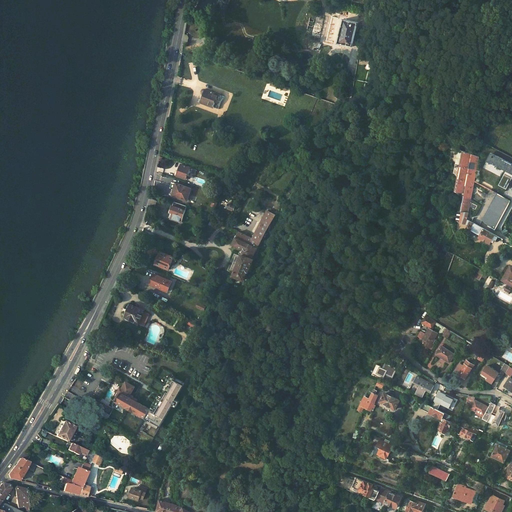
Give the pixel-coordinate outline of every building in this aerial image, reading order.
[(333,41),(339,18),(333,16),(327,40),(333,41)] [(353,46),(359,23),(344,19),(338,43),(353,46)] [(202,96),(200,103),(214,109),(219,111),(222,101),(221,100),(222,96),(206,89),(203,89),(202,90),(201,92),(201,94),(202,96)] [(459,149),(456,165),(460,166),(455,191),(464,193),(458,221),(467,225),(468,219),(470,207),(476,210),(478,205),(471,202),(475,181),(479,157),(459,149)] [(489,160),(492,153),(491,152),(486,161),(506,171),(504,175),(499,184),(499,185),(499,186),(505,174),(507,175),(509,170),(489,160)] [(505,174),(499,186),(506,189),(511,177),(510,177),(511,173),(511,163),(492,153),(489,160),(509,170),(507,175),(505,174)] [(181,164),(177,176),(186,180),(190,168),(181,164)] [(176,184),(172,196),(187,201),(191,189),(176,184)] [(497,194),(483,221),(489,224),(488,227),(491,229),(493,226),(496,228),(510,201),(497,194)] [(174,202),(170,213),(172,214),(170,219),(181,223),(187,207),(174,202)] [(243,250),(232,276),(243,280),(246,273),(247,273),(253,259),(253,258),(264,235),(276,215),(267,211),(252,239),(238,232),(233,245),(243,250)] [(468,225),(467,229),(471,231),(480,236),(479,236),(490,243),(495,235),(475,223),(473,227),(468,225)] [(161,252),(155,264),(168,270),(173,257),(161,252)] [(511,267),(509,265),(501,281),(511,287),(511,267)] [(481,270),(476,278),(479,280),(484,272),(481,270)] [(154,280),(151,284),(167,291),(172,282),(154,275),(152,279),(154,280)] [(195,307),(204,310),(206,305),(197,302),(195,307)] [(131,304),(125,317),(139,323),(145,326),(150,314),(144,311),(131,304)] [(429,348),(438,334),(430,329),(431,328),(432,328),(436,322),(426,316),(422,322),(430,327),(426,333),(427,334),(424,340),(422,344),(423,345),(421,348),(428,353),(431,349),(429,348)] [(188,324),(198,328),(200,324),(190,319),(188,324)] [(447,328),(443,335),(447,338),(452,331),(447,328)] [(455,355),(441,346),(436,353),(443,358),(442,359),(449,363),(455,355)] [(487,353),(483,350),(478,358),(483,361),(487,353)] [(378,374),(384,377),(386,374),(391,376),(392,373),(394,374),(397,368),(386,363),(383,368),(377,365),(374,372),(372,375),(376,377),(378,374)] [(471,369),(464,364),(459,373),(466,378),(471,369)] [(510,366),(505,364),(502,370),(506,373),(510,366)] [(499,373),(487,366),(482,373),(489,377),(487,380),(492,384),(499,373)] [(434,386),(425,382),(426,380),(418,376),(414,383),(420,386),(416,394),(422,397),(426,390),(431,392),(434,386)] [(121,393),(116,401),(146,418),(145,420),(149,423),(150,421),(161,427),(185,384),(174,378),(156,410),(152,408),(151,410),(139,403),(141,401),(130,395),(135,387),(126,382),(122,388),(121,387),(118,392),(121,393)] [(384,389),(385,390),(386,388),(391,391),(393,387),(379,380),(376,385),(384,389)] [(371,410),(378,395),(372,392),(369,399),(364,396),(358,410),(362,412),(364,407),(371,410)] [(441,404),(449,408),(450,405),(453,399),(439,392),(434,401),(435,401),(432,407),(438,409),(441,404)] [(399,400),(385,393),(380,402),(395,409),(399,400)] [(493,410),(495,405),(491,402),(487,408),(480,404),(480,403),(474,400),(469,408),(476,412),(475,413),(483,417),(482,418),(487,421),(493,410)] [(421,401),(419,405),(421,406),(420,408),(421,408),(421,409),(442,420),(445,413),(438,409),(432,407),(421,401)] [(92,414),(83,409),(81,413),(84,415),(85,414),(91,417),(92,414)] [(448,409),(446,413),(451,416),(458,419),(460,415),(450,410),(448,409)] [(437,428),(439,429),(439,431),(445,434),(449,427),(450,427),(452,423),(445,420),(446,418),(449,420),(451,416),(446,413),(445,413),(442,420),(442,421),(443,421),(442,423),(441,422),(437,428)] [(67,441),(74,426),(63,421),(56,437),(67,442),(67,441)] [(473,441),(479,430),(472,427),(470,431),(464,429),(466,424),(463,422),(457,434),(459,435),(460,433),(471,439),(470,440),(473,441)] [(138,439),(149,445),(154,437),(143,431),(138,439)] [(388,458),(393,446),(388,444),(390,441),(385,439),(384,442),(380,440),(375,452),(381,455),(381,456),(381,457),(381,458),(382,459),(383,459),(384,459),(385,459),(386,459),(387,458),(388,458)] [(504,462),(510,451),(506,449),(508,445),(498,440),(494,448),(496,448),(492,456),(504,462)] [(71,444),(69,450),(79,455),(80,453),(85,455),(87,451),(71,444)] [(318,451),(320,457),(327,455),(325,449),(318,451)] [(94,458),(92,462),(99,466),(102,458),(95,455),(94,458)] [(9,478),(20,480),(27,468),(34,471),(36,465),(30,462),(20,458),(16,464),(8,474),(9,478)] [(84,462),(81,469),(88,471),(91,465),(84,462)] [(449,474),(433,466),(430,472),(447,480),(449,474)] [(83,485),(88,471),(81,469),(77,468),(72,480),(70,485),(81,487),(83,485)] [(380,491),(375,489),(372,487),(374,484),(355,477),(353,477),(346,475),(339,485),(348,489),(348,490),(365,497),(366,495),(376,499),(378,496),(380,491)] [(72,480),(64,477),(62,482),(66,483),(65,484),(70,485),(72,480)] [(22,511),(2,502),(11,488),(9,485),(2,483),(0,485),(0,511),(22,511)] [(78,495),(81,487),(70,485),(65,484),(63,491),(78,495)] [(464,486),(459,484),(454,496),(472,503),(476,492),(463,487),(464,486)] [(87,497),(87,496),(90,488),(83,485),(81,487),(78,495),(87,497)] [(16,487),(15,487),(18,508),(28,506),(26,489),(16,487)] [(142,491),(133,487),(130,496),(139,500),(140,498),(143,499),(146,493),(142,492),(142,491)] [(380,503),(393,508),(394,506),(398,507),(402,497),(390,492),(388,497),(387,497),(385,496),(389,492),(381,489),(380,491),(378,496),(382,498),(380,503)] [(504,500),(494,495),(487,509),(494,511),(500,511),(504,505),(502,504),(504,500)] [(190,511),(183,506),(182,507),(173,503),(160,499),(158,511),(161,511),(190,511)] [(419,501),(418,503),(411,501),(407,511),(409,511),(422,511),(424,509),(426,504),(419,501)]
